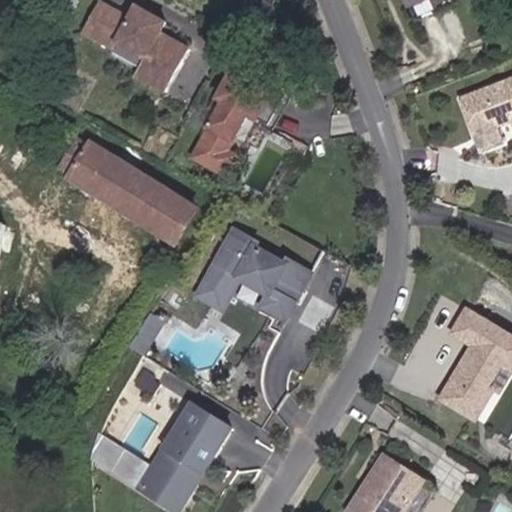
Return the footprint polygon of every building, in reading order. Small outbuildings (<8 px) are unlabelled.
[(416,20),(460,3),(458,0),(429,0),(411,7),(416,20)] [(97,41),(113,11),(101,5),(85,34),(97,41)] [(190,50),(161,34),(166,24),(137,8),(130,20),(113,11),(97,41),(115,50),(118,45),(146,60),(136,77),(167,93),(190,50)] [(245,86),(249,78),(236,71),(232,79),(245,86)] [(229,152),(250,113),(259,118),(265,106),(278,113),(287,99),(249,78),(245,86),(232,79),(209,121),(215,124),(197,157),(228,174),(237,157),(229,152)] [(511,80),(463,100),(483,152),(502,144),(496,128),(511,121),(511,80)] [(272,125),(278,113),(265,106),(259,118),(272,125)] [(201,210),(95,145),(93,148),(82,142),(64,170),(74,176),(72,180),(180,245),(201,210)] [(0,272),(10,226),(0,223),(0,272)] [(314,274),(290,261),(288,265),(257,248),(260,244),(236,231),(199,296),(223,309),(238,281),(271,299),(265,309),(287,321),(298,301),(292,298),(297,290),(303,293),(314,274)] [(298,301),(303,293),(297,290),(292,298),(298,301)] [(473,418),(505,365),(511,354),(511,337),(471,312),(456,335),(477,348),(445,400),(473,418)] [(154,345),(167,324),(152,315),(139,336),(154,345)] [(147,356),(154,345),(139,336),(132,347),(147,356)] [(178,511),(184,511),(236,430),(195,404),(156,467),(142,489),(178,511)] [(142,489),(156,467),(103,434),(99,443),(95,461),(142,489)] [(350,511),(399,511),(420,478),(383,455),(348,510),(350,511)] [(418,511),(434,487),(420,478),(399,511),(418,511)]
